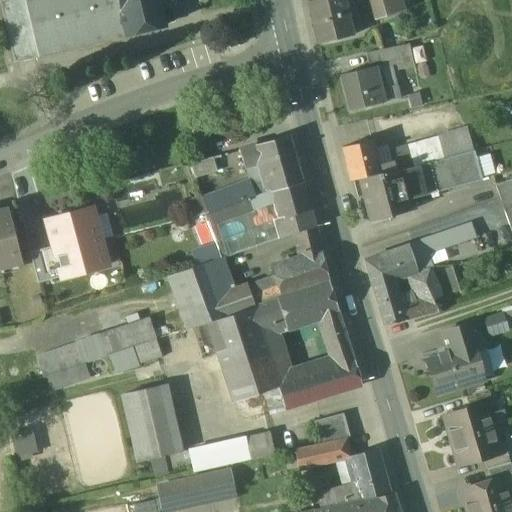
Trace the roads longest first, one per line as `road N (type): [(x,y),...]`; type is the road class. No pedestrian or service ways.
road 1 (secondary): [(421,511),(290,50)]
road 2 (residential): [(290,50),(132,104),(0,163)]
